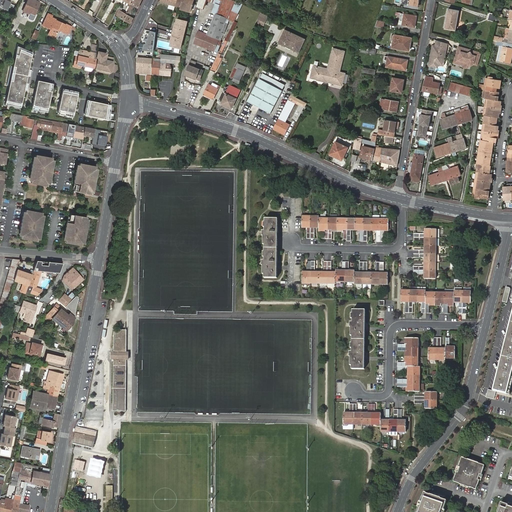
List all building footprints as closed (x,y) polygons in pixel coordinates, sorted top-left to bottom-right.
[(0,0),(0,6),(3,8),(2,9),(7,11),(8,8),(12,9),(13,6),(10,4),(10,3),(4,0),(0,0)] [(33,2),(34,0),(33,0),(28,0),(23,12),(28,14),(34,17),(40,5),(33,2)] [(177,0),(176,6),(181,7),(181,9),(186,11),(189,1),(189,0),(177,0)] [(199,0),(197,6),(204,8),(207,0),(199,0)] [(450,9),(446,28),(456,30),(460,11),(450,9)] [(121,18),(130,23),(133,18),(120,10),(117,15),(122,17),(121,18)] [(489,12),(487,17),(486,19),(495,22),(496,16),(496,15),(489,12)] [(264,26),(267,19),(264,18),(266,16),(260,13),(256,22),(264,26)] [(414,21),(416,21),(417,16),(401,13),(399,21),(403,21),(403,25),(413,27),(414,21)] [(54,21),(55,20),(52,18),(52,16),(48,14),(43,25),(50,29),(48,34),(54,37),(58,30),(67,34),(71,27),(65,24),(64,25),(59,22),(59,24),(54,21)] [(194,42),(214,51),(219,41),(221,42),(229,24),(227,23),(228,19),(217,14),(207,35),(199,31),(194,42)] [(181,47),(187,20),(177,18),(175,28),(176,28),(174,36),(173,35),(171,45),(181,47)] [(511,29),(508,28),(506,37),(499,36),(498,41),(511,44),(511,42),(511,29)] [(305,39),(285,30),(279,43),(299,52),(305,39)] [(154,52),(156,33),(151,31),(149,35),(148,39),(147,38),(146,44),(145,44),(144,50),(154,52)] [(395,42),(394,47),(410,50),(411,43),(408,43),(409,37),(395,35),(394,41),(395,42)] [(444,66),(448,44),(436,40),(434,46),(432,45),(428,66),(438,68),(439,65),(444,66)] [(498,41),(491,40),(490,45),(497,46),(494,60),(508,63),(509,58),(507,57),(508,54),(510,55),(511,44),(498,41)] [(214,51),(219,53),(223,44),(223,43),(221,42),(219,41),(214,51)] [(24,89),(28,70),(32,53),(17,46),(5,104),(20,108),(24,89)] [(477,65),(481,53),(458,46),(454,61),(462,64),(462,65),(468,67),(473,63),(477,65)] [(333,48),(329,65),(331,65),(330,69),(328,69),(315,65),(311,77),(318,78),(317,79),(327,82),(328,81),(328,79),(332,80),(332,82),(343,85),(346,73),(340,71),(335,70),(336,67),(341,68),(345,51),(333,48)] [(93,68),(95,69),(98,55),(79,50),(78,57),(76,64),(81,65),(85,66),(93,68)] [(98,55),(95,69),(109,73),(112,58),(107,57),(98,55)] [(153,62),(152,74),(171,75),(172,69),(166,68),(167,56),(161,55),(161,62),(153,62)] [(211,68),(211,70),(215,72),(222,58),(219,57),(217,56),(211,68)] [(138,73),(152,74),(153,62),(153,59),(138,57),(138,73)] [(405,64),(406,60),(389,57),(387,66),(406,70),(407,64),(405,64)] [(189,65),(186,75),(198,80),(202,71),(189,65)] [(244,72),(238,70),(232,82),(238,84),(244,72)] [(425,80),(423,91),(424,91),(424,95),(429,96),(430,92),(441,95),(442,88),(439,87),(440,84),(433,82),(434,78),(426,76),(426,80),(425,80)] [(393,81),(391,90),(402,92),(404,80),(389,77),(388,80),(393,81)] [(260,78),(248,101),(271,112),(282,90),(260,78)] [(484,89),(496,91),(496,88),(500,88),(502,80),(499,80),(486,78),(484,89)] [(47,112),(53,84),(37,81),(31,109),(47,112)] [(450,82),(449,89),(472,96),(474,88),(450,82)] [(217,88),(209,84),(204,95),(213,99),(219,86),(218,85),(217,88)] [(224,92),(223,91),(217,102),(231,108),(238,95),(233,92),(235,89),(230,87),(226,95),(224,93),(224,92)] [(73,117),(78,92),(62,89),(57,114),(73,117)] [(498,96),(499,96),(500,92),(496,91),(484,89),(483,98),(486,98),(497,100),(498,96)] [(292,119),(296,122),(306,103),(291,95),(289,99),(294,102),(296,103),(300,105),(292,119)] [(485,106),(501,109),(502,105),(500,105),(501,101),(498,100),(497,100),(486,98),(485,106)] [(294,102),(289,99),(284,107),(278,119),(285,123),(296,103),(294,102)] [(382,99),(380,108),(384,108),(384,109),(397,111),(397,107),(398,107),(399,101),(385,99),(382,99)] [(109,120),(110,105),(87,100),(84,115),(109,120)] [(485,115),(498,117),(499,113),(500,113),(501,109),(485,106),(483,115),(485,115)] [(461,120),(462,123),(473,119),(470,110),(456,114),(441,119),(444,128),(456,125),(455,122),(458,121),(461,120)] [(429,126),(430,116),(421,114),(418,136),(426,137),(428,126),(429,126)] [(14,120),(13,124),(31,128),(33,120),(25,118),(15,115),(14,120)] [(498,125),(499,125),(500,122),(497,121),(498,117),(485,115),(483,123),(498,125)] [(63,123),(36,118),(31,139),(37,140),(39,130),(50,132),(58,133),(57,140),(60,141),(62,131),(63,123)] [(278,119),(273,129),(284,135),(289,125),(285,123),(278,119)] [(396,127),(398,127),(399,122),(396,122),(386,120),(384,130),(395,132),(395,129),(396,127)] [(482,131),(498,134),(499,130),(497,130),(498,125),(483,123),(482,131)] [(68,124),(66,132),(74,134),(75,125),(68,124)] [(84,136),(85,127),(75,125),(74,134),(73,137),(83,139),(84,136)] [(93,138),(95,129),(85,127),(84,136),(93,138)] [(101,130),(95,129),(93,138),(92,144),(97,145),(104,146),(106,145),(108,137),(100,135),(101,130)] [(496,137),(497,138),(498,134),(482,131),(481,139),(495,142),(496,137)] [(464,138),(457,140),(454,142),(452,136),(448,138),(449,143),(435,148),(438,157),(450,153),(449,151),(452,150),(454,149),(455,151),(467,148),(464,138)] [(479,147),(493,150),(493,146),(496,146),(497,142),(495,142),(481,139),(479,147)] [(360,150),(361,143),(355,141),(353,149),(360,150)] [(334,146),(329,157),(335,160),(334,161),(341,164),(347,152),(334,146)] [(373,159),(374,149),(364,146),(361,157),(373,159)] [(0,162),(5,164),(7,158),(5,158),(5,155),(7,156),(8,150),(0,147),(0,162)] [(383,148),(375,147),(374,149),(373,159),(380,161),(383,148)] [(478,155),(494,158),(495,154),(492,153),(493,150),(479,147),(478,155)] [(397,165),(400,149),(383,148),(380,161),(397,165)] [(425,151),(416,149),(410,177),(419,179),(425,151)] [(51,165),(52,158),(36,155),(35,161),(33,161),(30,176),(32,176),(31,183),(42,185),(43,181),(47,182),(49,176),(51,176),(53,165),(51,165)] [(478,163),(490,165),(491,161),(493,162),(494,158),(478,155),(477,163),(478,163)] [(477,171),(493,174),(493,170),(490,170),(491,166),(490,165),(478,163),(477,171)] [(95,167),(80,164),(79,170),(76,170),(74,181),(76,182),(75,187),(79,188),(79,192),(90,194),(91,188),(94,188),(97,174),(94,173),(95,167)] [(458,166),(443,171),(446,177),(448,176),(449,179),(451,184),(460,181),(458,176),(461,175),(458,166)] [(443,171),(442,167),(438,168),(439,172),(429,176),(432,185),(444,181),(443,178),(446,177),(443,171)] [(491,178),(492,178),(493,174),(477,171),(475,179),(490,182),(491,178)] [(475,179),(474,188),(488,190),(489,186),(491,186),(491,182),(490,182),(475,179)] [(503,186),(504,199),(511,199),(511,183),(507,183),(507,186),(503,186)] [(473,196),(489,198),(489,194),(488,194),(488,190),(474,188),(473,196)] [(36,217),(37,213),(25,210),(24,217),(22,216),(19,231),(21,232),(20,238),(36,241),(37,235),(39,235),(41,224),(39,223),(40,217),(36,217)] [(85,222),(85,217),(74,215),(73,219),(69,218),(68,224),(66,224),(64,235),(66,236),(65,242),(81,244),(82,238),(84,238),(87,222),(85,222)] [(363,219),(355,219),(346,219),(337,219),(318,218),(318,217),(303,216),(302,228),(306,228),(306,239),(314,239),(314,228),(318,228),(318,230),(324,230),(324,239),(331,239),(331,232),(331,230),(337,230),(343,230),(343,239),(346,239),(346,241),(350,241),(350,230),(354,230),(359,230),(359,241),(367,242),(367,230),(376,231),(376,242),(384,242),(384,231),(388,231),(388,220),(372,219),(363,219)] [(266,246),(266,253),(265,253),(265,258),(266,258),(266,261),(264,261),(264,267),(265,267),(265,276),(266,276),(266,279),(279,279),(279,220),(267,220),(267,223),(265,223),(265,228),(267,228),(267,232),(264,232),(264,237),(265,237),(265,246),(266,246)] [(424,262),(424,267),(413,266),(412,274),(423,274),(423,280),(435,280),(436,230),(424,229),(424,234),(413,234),(413,241),(424,241),(424,250),(413,250),(413,258),(424,258),(424,262)] [(0,321),(3,309),(7,297),(10,291),(19,259),(12,259),(0,301),(0,321)] [(31,274),(28,284),(33,286),(35,287),(40,271),(59,272),(63,263),(36,260),(31,274)] [(304,285),(337,285),(337,283),(356,283),(356,285),(364,286),(388,286),(389,275),(384,275),(384,264),(376,263),(376,274),(368,274),(368,263),(360,263),(360,274),(356,274),(356,272),(351,271),(351,263),(343,263),(343,271),(338,271),(338,274),(332,274),(332,263),(325,263),(324,273),(316,273),(316,262),(308,262),(308,273),(304,273),(304,285)] [(72,268),(64,274),(70,280),(67,283),(72,289),(83,279),(75,270),(75,271),(72,268)] [(18,281),(28,284),(31,274),(22,271),(18,281)] [(35,287),(33,286),(30,293),(36,295),(41,289),(35,287)] [(0,321),(0,326),(10,291),(7,297),(3,309),(0,321)] [(417,292),(409,292),(401,292),(401,303),(405,303),(405,314),(413,314),(413,303),(417,303),(422,303),(422,314),(429,314),(430,305),(441,306),(441,307),(441,315),(448,315),(448,306),(454,306),(454,304),(458,304),(458,315),(465,315),(465,304),(471,304),(471,293),(463,293),(455,293),(455,294),(426,294),(426,292),(418,292),(417,292)] [(64,293),(59,299),(65,305),(70,299),(64,293)] [(74,299),(69,304),(68,303),(66,306),(71,310),(77,302),(74,299)] [(27,302),(22,300),(21,304),(20,307),(19,311),(23,313),(31,315),(34,305),(27,303),(27,302)] [(52,318),(59,324),(67,314),(56,304),(47,313),(44,318),(49,322),(52,318)] [(355,337),(354,344),(353,344),(353,350),(354,350),(354,353),(351,353),(351,358),(353,358),(353,367),(354,367),(354,370),(366,371),(367,311),(355,311),(355,314),(354,314),(354,319),(355,319),(355,323),(351,323),(351,328),(354,328),(353,337),(355,337)] [(31,315),(23,313),(21,320),(28,323),(31,315)] [(76,319),(69,313),(67,314),(59,324),(66,330),(76,319)] [(511,315),(493,391),(507,394),(511,372),(511,315)] [(28,336),(32,337),(33,330),(27,329),(25,335),(28,336)] [(114,331),(114,354),(127,354),(127,331),(114,331)] [(437,361),(446,361),(445,359),(455,359),(455,348),(449,348),(450,339),(446,339),(446,350),(441,350),(441,339),(434,339),(434,350),(429,350),(429,361),(437,361)] [(398,372),(409,372),(409,376),(409,381),(398,381),(398,388),(409,389),(409,393),(420,393),(420,385),(420,368),(419,368),(419,359),(419,350),(419,340),(407,340),(407,346),(398,346),(398,352),(405,353),(407,353),(407,358),(407,364),(398,364),(398,372)] [(31,344),(29,353),(38,355),(39,350),(42,351),(43,345),(32,342),(31,344)] [(67,358),(46,353),(44,360),(65,366),(67,358)] [(113,412),(126,412),(127,361),(114,361),(113,412)] [(19,381),(22,366),(12,365),(11,369),(9,368),(7,379),(19,381)] [(58,391),(63,374),(48,369),(43,387),(49,389),(58,391)] [(17,401),(20,386),(10,385),(10,389),(8,388),(6,399),(17,401)] [(46,388),(43,387),(40,399),(35,397),(33,403),(44,406),(48,393),(49,389),(46,388)] [(48,393),(44,406),(54,409),(58,396),(57,396),(48,393)] [(426,410),(437,410),(437,401),(437,393),(426,393),(426,397),(415,397),(415,405),(426,405),(426,410)] [(365,415),(358,415),(358,405),(352,405),(352,415),(345,415),(346,426),(354,426),(373,426),(382,426),(382,427),(382,432),(407,433),(407,422),(403,422),(403,410),(395,410),(395,422),(391,421),(391,410),(387,410),(387,421),(382,422),(382,415),(377,415),(377,405),(370,405),(370,415),(365,415)] [(58,427),(60,414),(54,413),(53,420),(48,419),(46,418),(43,418),(41,424),(53,427),(53,426),(58,427)] [(16,417),(5,415),(2,426),(5,427),(4,434),(1,434),(0,438),(0,445),(12,448),(15,437),(14,436),(15,428),(14,428),(16,417)] [(75,428),(72,442),(93,447),(96,433),(75,428)] [(42,431),(41,439),(37,438),(36,442),(46,444),(46,440),(50,441),(51,432),(42,431)] [(22,446),(20,456),(34,458),(35,453),(40,454),(41,450),(22,446)] [(462,457),(459,466),(461,467),(459,472),(457,471),(454,481),(477,489),(480,480),(478,479),(480,474),(482,474),(485,465),(474,461),(472,464),(469,463),(471,460),(462,457)] [(85,463),(76,461),(74,470),(83,472),(85,463)] [(24,463),(14,462),(13,470),(17,471),(19,472),(18,474),(17,480),(18,480),(20,480),(25,481),(47,486),(49,477),(41,475),(41,474),(22,470),(24,463)] [(25,481),(18,480),(15,494),(21,496),(25,481)] [(424,492),(421,501),(423,502),(421,507),(419,507),(417,511),(441,511),(442,509),(444,509),(447,500),(436,496),(435,500),(431,499),(432,495),(424,492)] [(1,500),(0,499),(0,511),(3,511),(10,511),(13,499),(5,497),(5,499),(1,498),(1,500)] [(17,511),(19,504),(20,500),(13,498),(13,499),(13,500),(10,511),(17,511)] [(511,511),(511,507),(509,506),(509,505),(502,502),(498,511),(511,511)]
